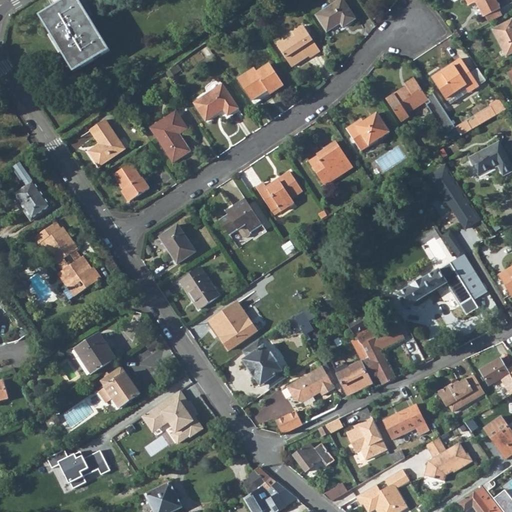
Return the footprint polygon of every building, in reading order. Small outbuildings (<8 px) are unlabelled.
[(78,0),(66,0),(40,17),(74,73),(110,51),(78,0)] [(345,21),(347,25),(356,19),(343,0),(340,0),(316,16),(327,32),(341,23),(345,21)] [(465,0),(468,6),(475,2),(483,18),(485,17),(498,10),(500,9),(495,0),(465,0)] [(485,17),(489,23),(501,17),(498,10),(485,17)] [(511,19),(511,20),(492,30),(506,57),(511,53),(511,19)] [(296,38),(279,49),(291,67),(308,56),(309,58),(320,51),(304,27),(293,34),(294,35),(296,38)] [(276,44),(279,49),(296,38),(294,35),(284,41),(283,40),(276,44)] [(441,72),(444,76),(463,63),(461,59),(441,72)] [(444,76),(441,72),(432,78),(446,99),(450,106),(479,87),(463,63),(444,76)] [(268,90),(270,94),(284,85),(270,64),(257,72),(255,69),(238,80),(255,104),(264,98),(262,94),(268,90)] [(166,73),(170,78),(175,74),(172,69),(166,73)] [(409,117),(407,114),(425,103),(446,135),(455,128),(433,94),(427,98),(414,79),(405,85),(406,87),(386,100),(401,123),(409,117)] [(224,110),(228,116),(238,109),(223,85),(194,104),(206,121),(224,110)] [(491,107),(497,116),(507,110),(499,100),(490,105),(491,107)] [(497,116),(491,107),(475,116),(476,118),(468,122),(467,121),(455,128),(461,136),(497,116)] [(176,112),(151,129),(173,162),(189,152),(177,135),(187,129),(176,112)] [(358,122),(347,129),(361,151),(390,132),(377,114),(364,122),(360,125),(358,122)] [(90,152),(99,167),(125,150),(106,121),(91,130),(101,145),(90,152)] [(341,171),(343,174),(353,167),(336,141),(325,149),(328,154),(320,158),(319,156),(310,163),(323,183),(341,171)] [(503,176),(511,171),(511,166),(499,142),(469,158),(479,176),(495,168),(493,165),(496,163),(503,176)] [(319,156),(320,158),(328,154),(325,149),(318,154),(319,156)] [(26,186),(13,195),(32,221),(52,207),(34,181),(21,162),(13,168),(26,186)] [(142,178),(132,164),(114,175),(124,190),(126,189),(133,199),(150,189),(142,178)] [(482,220),(447,165),(430,176),(439,190),(441,189),(433,177),(445,169),(479,220),(474,223),(475,225),(482,220)] [(474,223),(479,220),(445,169),(433,177),(441,189),(439,190),(442,195),(444,194),(449,203),(448,204),(451,209),(452,208),(463,223),(461,225),(464,230),(469,227),(470,228),(475,225),(474,223)] [(323,183),(325,186),(343,174),(341,171),(323,183)] [(266,188),(264,183),(256,188),(272,212),(279,207),(281,211),(294,203),(291,199),(303,191),(290,172),(278,180),(280,183),(268,190),(266,188)] [(266,188),(268,190),(280,183),(278,180),(266,188)] [(123,191),(130,202),(133,199),(126,189),(124,190),(123,191)] [(227,213),(228,216),(220,221),(231,236),(238,230),(246,225),(251,232),(262,224),(248,203),(242,207),(240,204),(227,213)] [(272,212),(275,216),(281,211),(279,207),(272,212)] [(452,208),(451,209),(461,225),(463,223),(452,208)] [(318,214),(321,220),(327,216),(324,211),(318,214)] [(494,226),(496,230),(504,226),(501,221),(494,226)] [(56,223),(34,238),(39,245),(41,243),(56,264),(58,263),(64,271),(59,274),(68,287),(75,297),(102,278),(94,268),(92,269),(83,257),(81,258),(76,251),(78,249),(64,227),(61,229),(56,223)] [(196,252),(178,225),(160,238),(178,264),(196,252)] [(246,225),(238,230),(244,238),(247,239),(251,236),(251,232),(246,225)] [(450,231),(442,236),(458,257),(465,254),(450,231)] [(271,235),(261,240),(272,262),(283,257),(271,235)] [(282,247),(287,253),(295,248),(291,242),(282,247)] [(466,253),(470,258),(477,254),(473,248),(466,253)] [(439,270),(439,269),(396,295),(405,310),(448,284),(467,316),(479,309),(474,301),(487,293),(487,292),(484,287),(479,280),(476,274),(467,260),(454,268),(451,263),(439,270)] [(200,267),(179,281),(192,301),(194,300),(200,309),(220,297),(200,267)] [(511,267),(499,276),(511,297),(511,267)] [(63,290),(70,300),(75,297),(68,287),(63,290)] [(238,302),(222,314),(242,342),(258,331),(238,302)] [(301,330),(305,336),(313,331),(303,313),(295,318),(301,330)] [(365,314),(348,325),(354,335),(371,324),(365,314)] [(294,334),(301,330),(295,318),(294,316),(287,321),(294,334)] [(383,386),(395,379),(381,351),(405,338),(399,326),(375,338),(371,329),(355,337),(356,339),(359,343),(362,345),(364,349),(368,358),(362,361),(370,379),(378,375),(383,386)] [(100,334),(75,350),(91,375),(116,359),(100,334)] [(351,341),(357,352),(364,349),(362,345),(359,343),(356,339),(351,341)] [(259,340),(243,351),(247,358),(243,360),(249,370),(250,369),(256,377),(255,378),(261,386),(265,384),(270,390),(286,379),(281,372),(283,371),(277,363),(278,363),(271,354),(265,346),(263,347),(259,340)] [(364,349),(357,352),(362,361),(368,358),(364,349)] [(511,366),(507,370),(500,359),(480,370),(489,385),(501,378),(511,395),(511,394),(511,366)] [(347,364),(335,370),(348,396),(373,384),(370,379),(362,361),(348,368),(347,364)] [(121,367),(100,382),(105,388),(113,399),(119,408),(140,394),(121,367)] [(336,389),(323,367),(287,387),(295,401),(302,404),(321,393),(323,397),(336,389)] [(450,406),(454,412),(485,393),(474,375),(460,383),(460,382),(450,388),(450,387),(439,393),(447,407),(450,406)] [(0,400),(9,398),(5,380),(0,381),(0,400)] [(99,392),(107,403),(113,399),(105,388),(99,392)] [(417,428),(420,435),(429,431),(425,421),(420,412),(417,405),(398,414),(400,416),(385,423),(393,439),(417,428)] [(420,412),(425,421),(431,418),(427,409),(420,412)] [(122,422),(132,436),(145,427),(135,413),(122,422)] [(297,413),(277,422),(283,436),(303,426),(297,413)] [(384,420),(385,423),(400,416),(398,414),(384,420)] [(484,428),(505,458),(511,453),(511,433),(500,417),(484,428)] [(345,427),(341,418),(326,425),(330,433),(330,434),(345,427)] [(388,450),(373,419),(360,425),(361,428),(356,430),(347,434),(356,453),(362,450),(367,460),(388,450)] [(471,419),(465,423),(471,432),(477,428),(471,419)] [(330,433),(326,425),(319,429),(324,437),(330,433)] [(447,451),(439,438),(426,445),(434,458),(433,463),(428,462),(425,476),(445,482),(446,475),(453,471),(454,473),(473,461),(468,453),(467,454),(460,443),(447,451)] [(311,443),(294,455),(306,472),(322,460),(327,467),(335,461),(322,443),(315,448),(311,443)] [(405,457),(402,450),(391,455),(395,464),(405,457)] [(251,477),(242,483),(249,495),(263,485),(271,478),(259,468),(255,471),(249,475),(251,477)] [(377,485),(356,497),(361,506),(363,505),(367,511),(371,511),(376,510),(378,508),(380,511),(400,511),(408,508),(397,489),(410,481),(403,469),(385,480),(390,489),(382,493),(377,485)] [(249,495),(244,499),(251,511),(263,511),(268,509),(269,511),(277,511),(286,507),(285,506),(296,499),(271,478),(263,485),(249,495)] [(170,483),(145,495),(153,511),(173,511),(182,508),(170,483)] [(344,484),(324,496),(332,502),(348,492),(344,484)] [(501,511),(482,487),(458,503),(464,511),(466,511),(473,507),(477,511),(501,511)]
